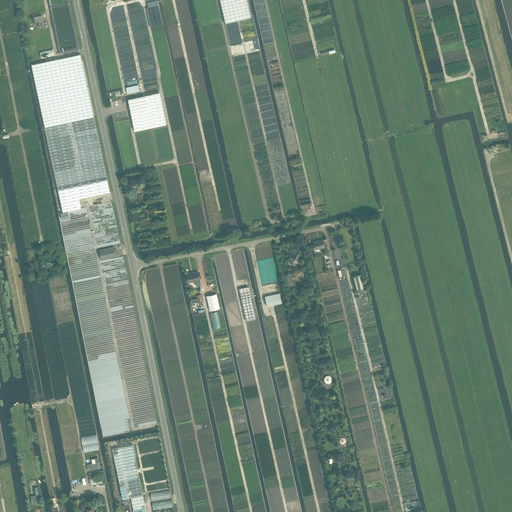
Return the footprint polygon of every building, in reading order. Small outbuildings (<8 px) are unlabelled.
[(220,0),(226,24),(251,18),(247,0),(220,0)] [(34,17),(35,22),(38,22),(40,28),(44,27),(42,16),(34,17)] [(71,210),(74,210),(81,208),(79,199),(110,192),(94,120),(91,101),(90,98),(84,70),(82,60),(81,56),(80,54),(60,58),(55,59),(32,64),(33,70),(47,134),(63,212),(71,210)] [(138,85),(126,88),(127,93),(139,91),(138,85)] [(129,104),(130,110),(131,112),(135,131),(166,124),(159,93),(146,95),(128,99),(129,104)] [(313,242),(315,249),(325,247),(323,239),(313,242)] [(99,250),(102,260),(116,257),(114,247),(99,250)] [(300,262),(298,253),(294,254),(288,255),(289,259),(290,258),(291,264),(300,262)] [(198,272),(187,275),(189,283),(195,281),(196,286),(201,284),(198,272)] [(284,275),(287,286),(295,284),(292,273),(284,275)] [(355,291),(365,288),(362,273),(351,276),(355,291)] [(238,289),(245,321),(255,318),(248,286),(238,289)] [(266,297),(268,307),(283,303),(280,293),(266,297)] [(206,296),(210,310),(220,308),(216,294),(206,296)] [(218,312),(209,314),(212,330),(221,328),(218,312)] [(132,445),(113,449),(123,499),(131,498),(133,511),(145,508),(143,495),(132,445)] [(92,464),(87,465),(88,471),(100,468),(99,462),(98,458),(95,458),(91,459),(92,464)]
